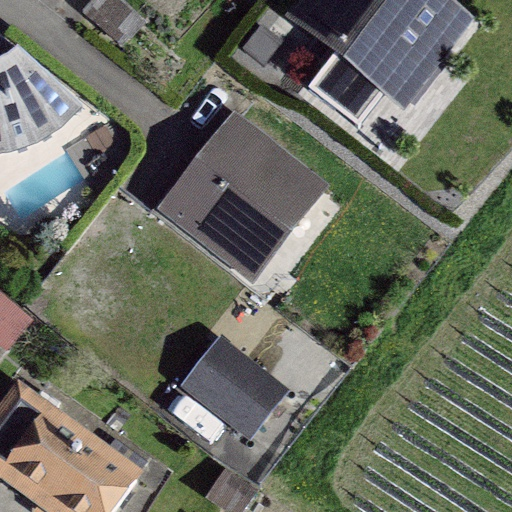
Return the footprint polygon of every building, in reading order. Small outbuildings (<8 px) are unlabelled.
[(121,45),(138,25),(111,0),(99,0),(87,15),(121,45)] [(319,0),(300,25),(338,54),(308,92),(358,130),(411,61),(440,57),(464,25),(431,0),(319,0)] [(33,142),(56,128),(77,107),(0,45),(0,152),(8,151),(33,142)] [(281,219),(293,227),(320,192),(233,125),(166,212),(241,270),(281,219)] [(0,301),(0,330),(10,339),(24,322),(0,301)] [(189,387),(250,436),(280,397),(219,349),(189,387)] [(0,421),(0,477),(47,511),(113,511),(135,482),(18,397),(0,421)]
